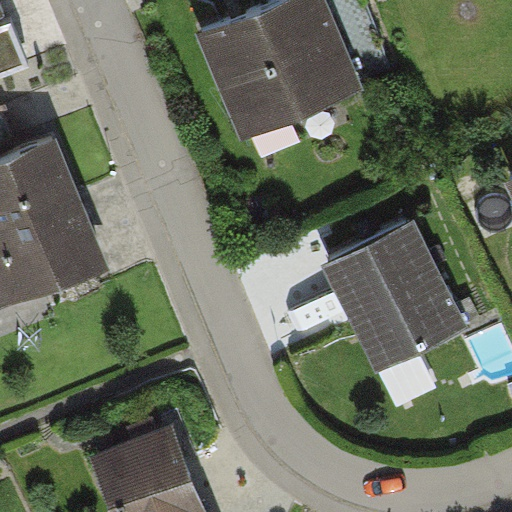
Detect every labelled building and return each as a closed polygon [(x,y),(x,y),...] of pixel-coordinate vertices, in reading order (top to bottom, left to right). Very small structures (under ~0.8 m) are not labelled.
[(6,0),(0,0),(0,72),(31,59),(6,0)] [(391,68),(362,0),(270,0),(204,28),(246,129),(252,127),(262,150),(298,135),(289,111),(391,68)] [(0,293),(3,301),(99,259),(43,131),(0,149),(0,293)] [(511,174),(502,179),(511,199),(511,174)] [(411,215),(329,255),(382,363),(464,324),(411,215)] [(206,511),(170,426),(100,455),(124,511),(206,511)]
